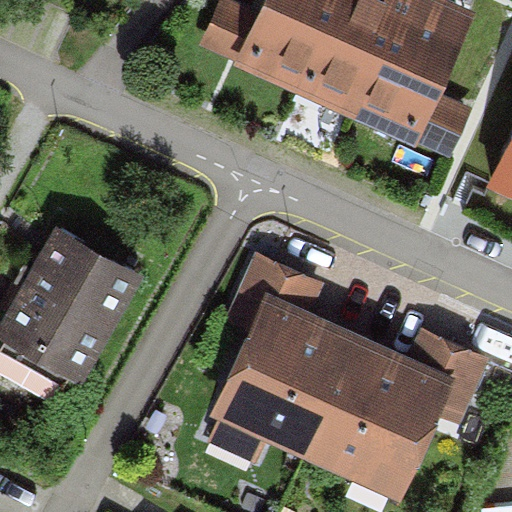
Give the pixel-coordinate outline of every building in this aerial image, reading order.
[(481,14),(451,0),(265,0),(260,11),(235,0),(224,0),(203,46),(237,62),(235,67),(418,151),(420,146),(455,162),(479,109),(444,93),(481,14)] [(511,145),(492,189),(511,198),(511,145)] [(141,279),(51,227),(0,314),(0,345),(1,346),(0,347),(0,364),(57,398),(65,384),(77,390),(141,279)] [(304,439),(360,317),(314,297),(324,276),(263,248),(236,307),(254,315),(216,399),(304,439)] [(360,317),(304,439),(402,483),(440,400),(464,411),(492,350),(424,320),(414,342),(360,317)]
